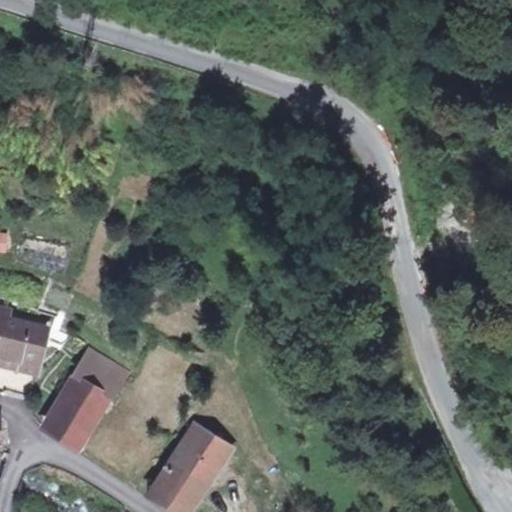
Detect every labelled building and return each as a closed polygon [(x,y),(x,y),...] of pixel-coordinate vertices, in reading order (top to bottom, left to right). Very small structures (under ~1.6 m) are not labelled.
[(0,308),(0,353),(40,365),(50,329),(12,318),(13,312),(0,308)] [(120,369),(91,348),(73,374),(104,395),(120,369)] [(104,395),(73,374),(39,423),(73,445),(104,395)] [(232,446),(196,421),(164,468),(201,491),(232,446)] [(179,511),(187,511),(201,491),(164,468),(149,493),(179,511)]
